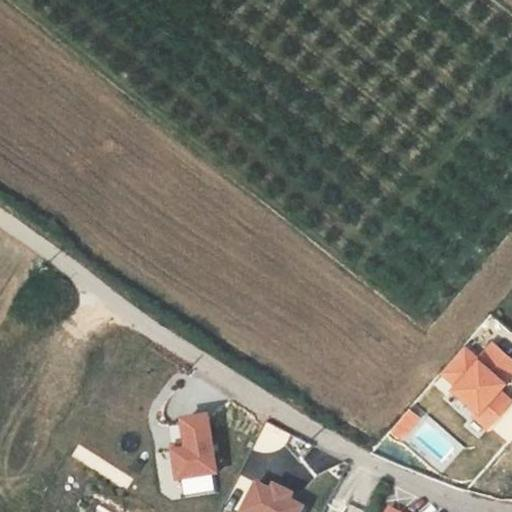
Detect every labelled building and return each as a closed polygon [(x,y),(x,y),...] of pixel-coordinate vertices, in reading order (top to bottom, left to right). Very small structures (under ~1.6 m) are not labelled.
[(487,426),(510,400),(497,388),(511,370),(511,358),(493,342),(478,358),(463,345),(441,370),(456,383),(453,387),(477,409),(473,414),(487,426)] [(401,415),(410,423),(418,415),(409,407),(401,415)] [(410,423),(401,415),(390,428),(399,436),(410,423)] [(217,475),(208,418),(170,424),(179,481),(217,475)] [(274,486),(271,492),(257,484),(242,511),(301,511),(304,508),(290,501),(293,496),(274,486)]
